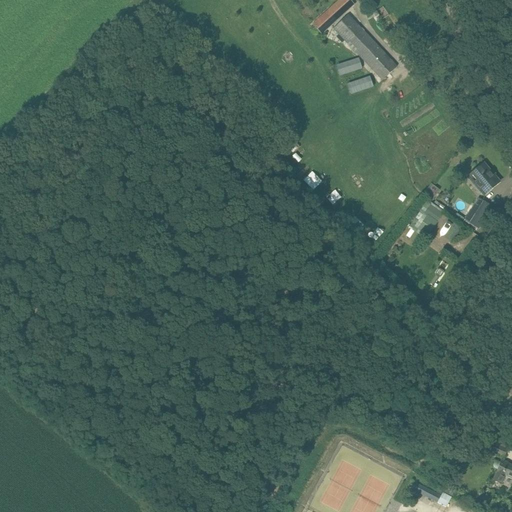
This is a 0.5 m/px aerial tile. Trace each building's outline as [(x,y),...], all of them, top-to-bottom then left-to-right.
[(349,0),(339,0),(328,11),(337,20),(354,5),(349,0)] [(402,20),(393,12),(389,17),(398,25),(402,20)] [(397,66),(348,14),(334,29),(382,81),(397,66)] [(341,55),(336,59),(344,70),(337,75),(342,81),(358,69),(353,62),(349,65),(341,55)] [(484,163),(468,177),(484,195),(500,182),(484,163)] [(431,202),(433,199),(439,190),(432,184),(431,184),(422,196),(423,196),(428,200),(431,202)] [(478,199),(465,219),(479,227),(492,207),(478,199)] [(410,226),(428,237),(445,212),(427,201),(410,226)] [(455,223),(446,238),(453,242),(461,227),(455,223)] [(435,275),(429,284),(433,286),(439,278),(440,279),(444,273),(444,271),(440,269),(438,269),(434,275),(435,275)] [(506,449),(477,438),(475,443),(504,455),(506,449)] [(511,464),(502,460),(493,480),(501,484),(505,476),(511,478),(511,464)] [(458,484),(450,478),(445,488),(454,492),(458,484)] [(418,483),(414,491),(438,502),(441,495),(418,483)] [(451,498),(442,493),(441,495),(438,502),(446,508),(451,498)]
